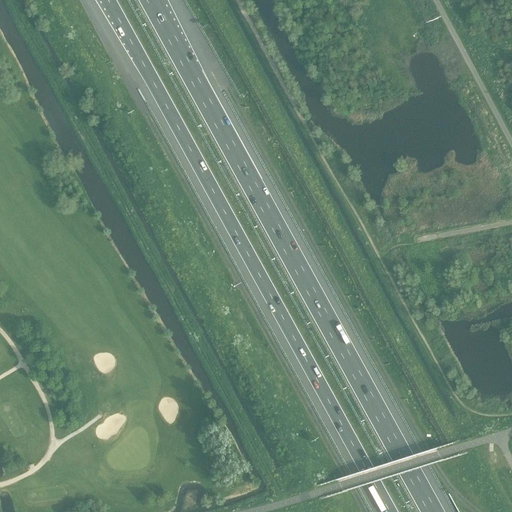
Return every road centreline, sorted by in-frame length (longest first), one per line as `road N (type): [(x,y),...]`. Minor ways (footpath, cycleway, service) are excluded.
road 1 (motorway): [(106,0),(389,511)]
road 2 (motorway): [(431,511),(151,0)]
road 3 (track): [(16,0),(287,502)]
road 4 (unknown): [(379,254),(471,409)]
